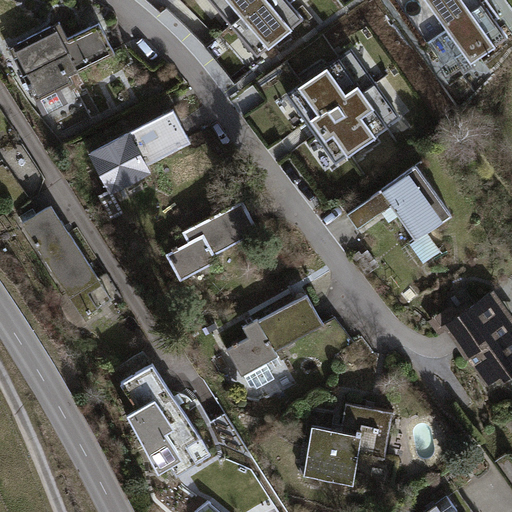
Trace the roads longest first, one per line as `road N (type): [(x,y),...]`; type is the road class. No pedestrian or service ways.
road 1 (residential): [(124,0),(141,9),(234,122),(348,292),(426,363)]
road 2 (secondary): [(115,511),(0,312)]
